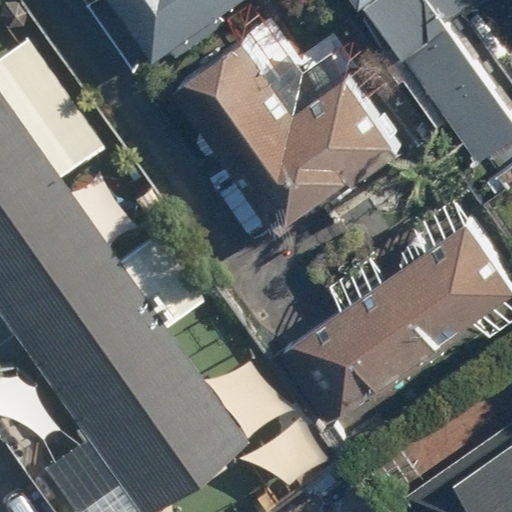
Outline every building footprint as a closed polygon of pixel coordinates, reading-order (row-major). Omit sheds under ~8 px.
[(113,0),(157,57),(231,0),(113,0)] [(382,0),(504,172),(511,165),(511,56),(475,4),(480,0),(382,0)] [(186,69),(295,216),(408,132),(341,42),(301,72),(259,16),(186,69)] [(48,458),(85,511),(137,511),(293,403),(256,350),(211,381),(168,319),(213,288),(169,224),(123,255),(62,167),(106,137),(32,30),(0,52),(0,294),(92,427),(48,458)] [(328,262),(257,313),(282,348),(296,338),(347,409),(511,291),(511,238),(474,186),(416,227),(427,242),(398,262),(383,241),(337,274),(328,262)] [(511,511),(511,416),(416,489),(433,511),(511,511)]
